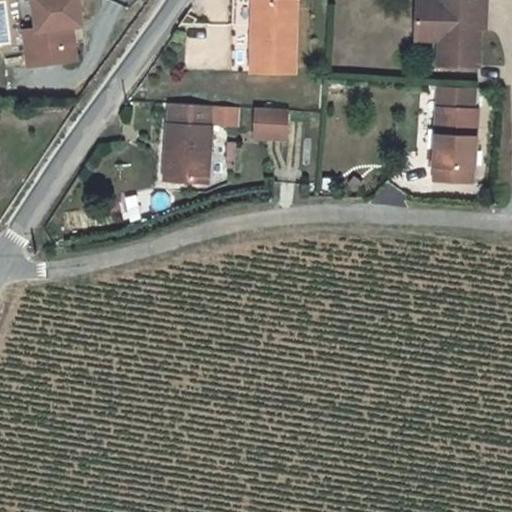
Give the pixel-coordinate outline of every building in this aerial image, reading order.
[(9,30),(13,65),(60,60),(57,26),(67,25),(63,0),(18,0),(21,29),(9,30)] [(281,0),(237,0),(234,72),(278,74),(281,0)] [(467,68),(467,30),(472,30),(471,0),(424,0),(424,2),(403,3),(403,43),(426,43),(426,68),(467,68)] [(464,93),(426,90),(420,172),(460,174),(464,115),(461,115),(464,93)] [(142,157),(140,178),(178,182),(183,127),(208,129),(210,106),(152,100),(150,121),(139,120),(136,156),(142,157)] [(259,110),(231,108),(228,137),(256,140),(259,110)] [(204,172),(206,143),(197,143),(195,171),(204,172)] [(134,178),(140,178),(142,157),(136,156),(134,178)]
